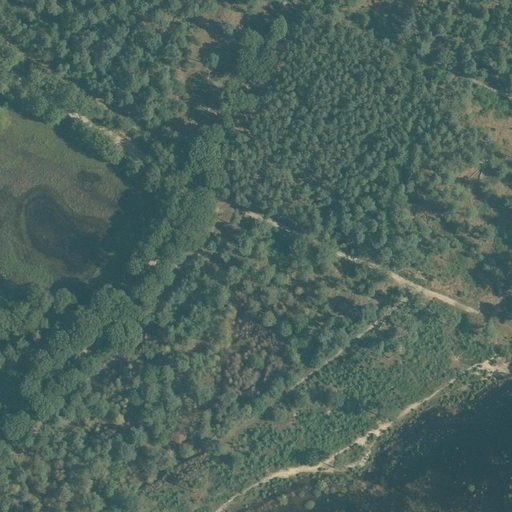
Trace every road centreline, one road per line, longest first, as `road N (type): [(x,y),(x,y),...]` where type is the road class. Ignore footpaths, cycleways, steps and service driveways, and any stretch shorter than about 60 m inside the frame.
road 1 (unknown): [(511,325),(223,204)]
road 2 (unknown): [(0,412),(95,329),(187,186)]
road 3 (track): [(0,66),(187,186)]
road 4 (track): [(275,0),(187,186)]
